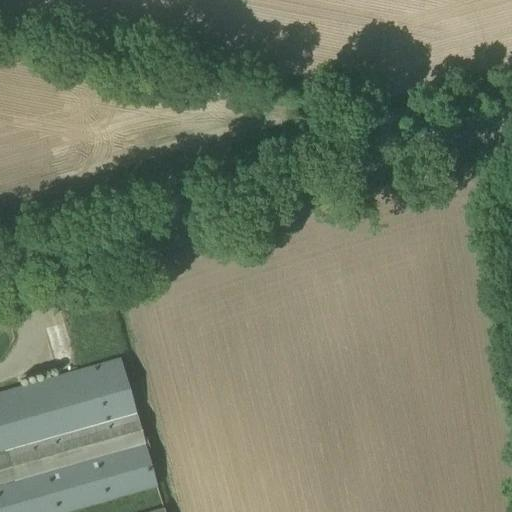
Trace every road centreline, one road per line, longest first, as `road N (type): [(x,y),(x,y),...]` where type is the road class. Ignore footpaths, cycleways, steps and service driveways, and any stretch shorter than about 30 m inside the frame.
road 1 (tertiary): [(0,270),(511,123)]
road 2 (track): [(435,145),(362,122),(0,49)]
